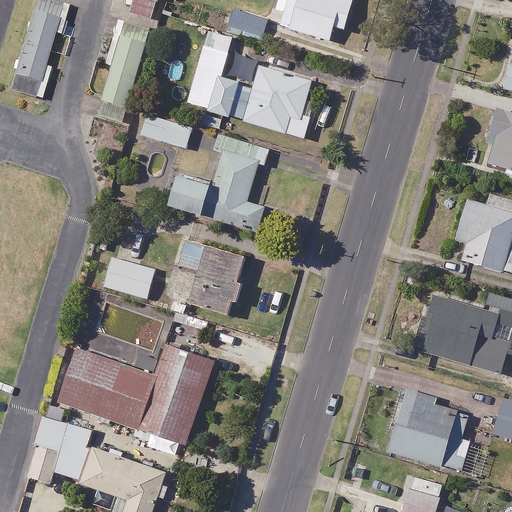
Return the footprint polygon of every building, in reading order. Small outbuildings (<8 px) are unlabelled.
[(69,5),(49,0),(33,0),(11,90),(43,98),(51,66),(45,65),(54,32),(61,34),(69,5)] [(159,0),(131,0),(128,11),(154,19),(159,0)] [(279,0),(277,9),(285,11),(280,25),(330,41),(335,26),(346,29),(354,0),(279,0)] [(269,20),(234,9),(227,31),(262,42),(269,20)] [(151,28),(120,19),(107,64),(113,65),(99,115),(124,122),(151,28)] [(229,52),(205,45),(198,72),(208,75),(199,108),(304,137),(309,118),(303,116),(313,79),(260,65),(254,86),(222,77),(229,52)] [(511,59),(503,87),(511,89),(511,59)] [(511,113),(497,109),(488,142),(495,144),(490,162),(511,168),(511,113)] [(194,126),(148,112),(141,135),(187,148),(194,126)] [(264,147),(220,134),(215,149),(224,152),(204,215),(258,231),(266,206),(248,200),(264,147)] [(210,183),(179,174),(170,204),(201,213),(210,183)] [(511,200),(490,194),(487,204),(467,199),(456,239),(467,242),(463,259),(511,272),(511,200)] [(245,254),(187,238),(180,265),(200,270),(192,303),(234,315),(243,283),(238,282),(245,254)] [(157,269),(113,257),(106,287),(149,298),(157,269)] [(511,296),(489,291),(485,305),(511,311),(511,296)] [(498,315),(436,297),(421,350),(502,373),(511,341),(492,335),(498,315)] [(215,363),(166,345),(155,375),(76,347),(57,400),(186,445),(215,363)] [(451,405),(404,392),(388,450),(481,476),(487,455),(471,450),(474,441),(463,438),(469,414),(450,409),(451,405)] [(511,400),(504,398),(494,433),(511,438),(511,400)] [(94,432),(46,415),(25,473),(52,482),(55,472),(130,498),(125,511),(152,511),(158,495),(165,498),(169,485),(162,483),(166,471),(89,444),(94,432)] [(435,511),(440,498),(409,489),(402,511),(435,511)]
